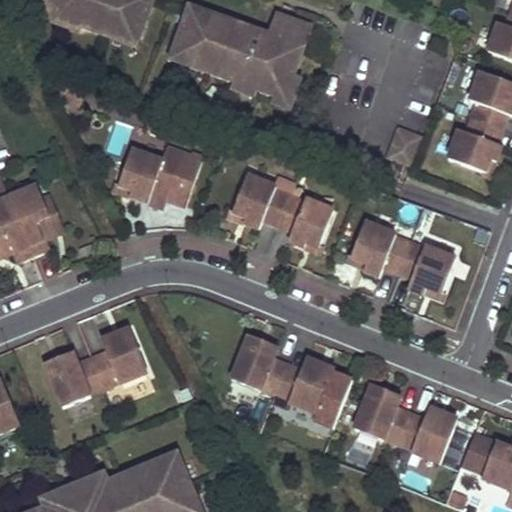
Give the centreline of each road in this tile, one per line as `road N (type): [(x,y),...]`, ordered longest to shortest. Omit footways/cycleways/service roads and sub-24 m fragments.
road 1 (residential): [(0,335),(128,279),(171,271),(210,276),(461,378)]
road 2 (unknown): [(511,219),(383,168),(377,156),(421,77),(419,65),(383,38)]
road 3 (residential): [(461,378),(511,243)]
